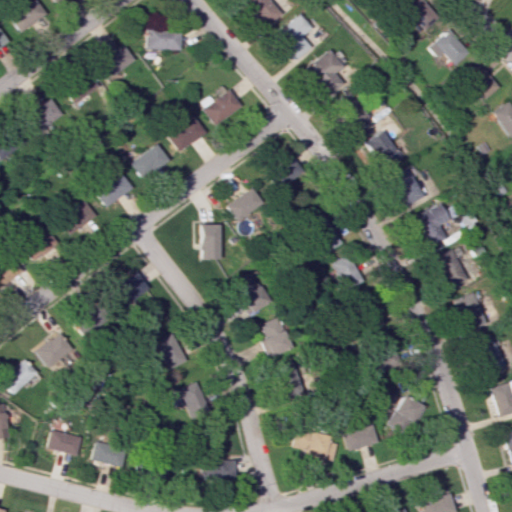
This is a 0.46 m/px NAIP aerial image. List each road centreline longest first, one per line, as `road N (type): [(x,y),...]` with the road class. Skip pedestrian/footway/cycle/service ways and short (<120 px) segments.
road 1 (residential): [(481,511),(440,379),(362,213),(188,0)]
road 2 (residential): [(0,475),(146,511),(274,509),(464,452)]
road 3 (residential): [(284,110),(0,325)]
road 4 (residential): [(133,225),(234,374),(274,509)]
road 5 (residential): [(116,0),(0,87)]
